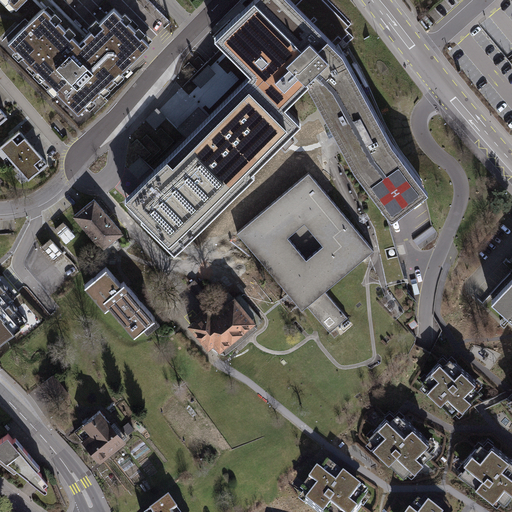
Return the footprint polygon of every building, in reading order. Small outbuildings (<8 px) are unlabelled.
[(44,7),(8,43),(79,114),(100,93),(149,43),(114,7),(85,36),(79,29),(82,25),(79,22),(76,19),(72,22),(50,0),(7,0),(16,8),(24,0),(36,0),(38,1),(44,7)] [(281,101),(308,87),(330,125),(354,171),(391,219),(428,190),(392,143),(343,52),(333,42),(296,5),(290,0),(253,0),(215,38),(225,47),(251,73),(258,81),(271,104),(281,101)] [(323,0),(300,0),(296,5),(333,42),(349,26),(323,0)] [(219,77),(209,66),(191,84),(201,95),(219,77)] [(252,171),(301,123),(285,106),(281,101),(271,104),(258,81),(251,73),(198,124),(124,197),(144,217),(141,220),(174,254),(255,174),(252,171)] [(20,131),(1,148),(16,164),(35,148),(20,131)] [(35,148),(16,164),(30,180),(49,164),(35,148)] [(134,182),(151,166),(138,152),(121,168),(134,182)] [(326,291),(374,251),(321,189),(310,174),(238,234),(302,311),(308,306),(330,332),(348,317),(326,291)] [(94,199),(73,217),(100,249),(96,253),(104,262),(120,249),(122,247),(116,240),(123,234),(94,199)] [(65,219),(55,227),(67,242),(77,234),(65,219)] [(432,226),(413,240),(417,245),(436,231),(432,226)] [(53,260),(64,249),(52,235),(40,246),(53,260)] [(240,279),(250,273),(241,258),(231,265),(240,279)] [(95,279),(83,289),(104,313),(108,309),(134,338),(142,330),(147,336),(158,326),(154,320),(155,319),(126,286),(124,284),(121,286),(106,269),(95,279)] [(242,281),(260,302),(272,292),(254,271),(242,281)] [(2,273),(0,274),(0,349),(3,353),(43,319),(20,292),(20,293),(2,273)] [(511,280),(492,301),(511,319),(511,280)] [(208,311),(188,328),(208,351),(214,346),(220,354),(223,352),(226,355),(258,328),(256,327),(263,321),(240,294),(213,317),(208,311)] [(439,359),(420,379),(428,387),(425,389),(451,413),(459,405),(461,408),(480,388),(472,381),(475,378),(449,354),(442,362),(439,359)] [(54,374),(42,384),(56,402),(68,392),(54,374)] [(100,408),(73,431),(100,462),(127,439),(100,408)] [(386,415),(367,435),(374,441),(371,445),(403,475),(411,467),(413,469),(432,449),(424,442),(428,438),(400,413),(396,409),(389,418),(386,415)] [(129,422),(122,427),(128,435),(135,429),(129,422)] [(7,431),(0,437),(0,458),(14,469),(16,467),(44,489),(46,489),(47,488),(47,487),(47,486),(44,483),(48,480),(36,466),(39,464),(15,434),(12,436),(7,431)] [(488,446),(479,439),(463,460),(467,463),(459,473),(493,500),(496,496),(504,503),(511,492),(511,458),(491,442),(488,446)] [(306,496),(303,501),(317,511),(354,511),(364,500),(356,494),(359,489),(326,464),(319,473),(315,469),(299,491),(306,496)] [(178,511),(169,499),(151,511),(178,511)] [(435,511),(428,506),(425,509),(417,502),(408,511),(435,511)]
